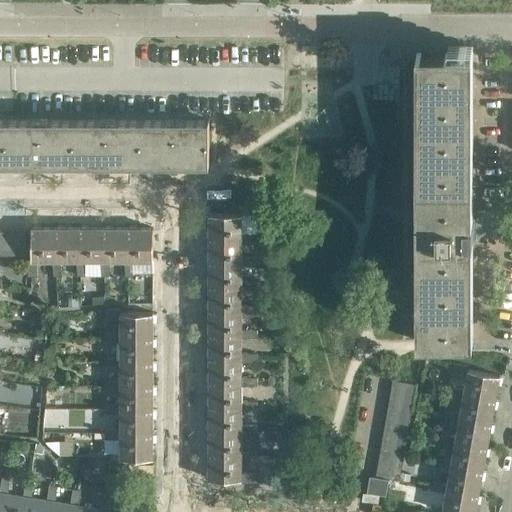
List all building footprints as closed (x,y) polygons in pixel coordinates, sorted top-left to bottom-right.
[(472,51),(417,51),(417,53),(421,52),(422,339),(417,339),(417,341),(473,340),(472,339),(472,239),(473,239),(473,220),(472,220),(472,51)] [(10,119),(0,118),(0,163),(10,163),(10,119)] [(10,119),(10,163),(77,163),(77,119),(10,119)] [(77,119),(77,163),(145,163),(145,119),(77,119)] [(145,119),(145,163),(210,163),(210,119),(145,119)] [(209,213),(209,238),(243,238),(243,242),(259,240),(259,233),(243,233),(243,213),(209,213)] [(57,227),(32,227),(32,259),(28,259),(29,275),(37,275),(37,259),(53,259),(57,259),(57,227)] [(57,259),(53,259),(54,275),(61,275),(61,259),(76,259),(81,259),(81,227),(57,227),(57,259)] [(81,259),(76,259),(78,275),(85,275),(85,259),(101,259),(105,259),(105,227),(81,227),(81,259)] [(105,259),(101,259),(102,275),(109,275),(109,259),(125,259),(129,259),(129,227),(105,227),(105,259)] [(129,259),(125,259),(126,275),(133,275),(133,259),(153,259),(153,227),(129,227),(129,259)] [(1,230),(1,254),(13,255),(13,230),(1,230)] [(13,230),(13,255),(26,255),(26,230),(13,230)] [(209,238),(209,262),(243,262),(243,265),(258,264),(258,257),(243,257),(243,242),(243,238),(209,238)] [(209,262),(209,285),(243,286),(243,290),(258,289),(258,281),(243,280),(243,265),(243,262),(209,262)] [(209,285),(209,309),(243,310),(243,314),(258,313),(258,305),(243,305),(243,290),(243,286),(209,285)] [(105,308),(105,309),(105,317),(120,317),(120,332),(120,336),(153,336),(153,312),(121,311),(121,308),(105,308)] [(209,309),(209,333),(242,334),(242,338),(258,336),(258,329),(243,329),(243,314),(243,310),(209,309)] [(120,336),(120,332),(105,333),(105,340),(120,340),(120,356),(120,360),(153,360),(153,336),(120,336)] [(209,333),(209,357),(242,358),(242,361),(258,360),(258,353),(242,352),(242,338),(242,334),(209,333)] [(120,360),(120,356),(105,357),(105,364),(120,364),(120,379),(120,384),(153,384),(153,360),(120,360)] [(209,357),(209,381),(242,382),(242,386),(258,385),(258,377),(242,376),(242,361),(242,358),(209,357)] [(467,374),(465,389),(464,393),(496,398),(500,374),(469,368),(469,365),(453,363),(452,371),(467,374)] [(120,389),(120,403),(120,408),(153,408),(153,384),(120,384),(120,379),(104,381),(105,389),(120,389)] [(393,380),(391,392),(415,396),(417,384),(393,380)] [(209,381),(209,405),(242,405),(242,410),(258,409),(258,401),(242,401),(242,386),(242,382),(209,381)] [(33,397),(41,398),(42,388),(35,387),(33,397)] [(463,398),(461,412),(460,416),(491,422),(496,398),(464,393),(465,389),(449,387),(447,394),(463,398)] [(391,392),(389,404),(413,408),(415,396),(391,392)] [(120,412),(120,427),(120,432),(153,433),(153,408),(120,408),(120,403),(105,404),(105,412),(120,412)] [(389,404),(386,415),(410,420),(413,408),(389,404)] [(209,405),(209,429),(242,429),(242,434),(257,432),(257,425),(242,425),(242,410),(242,405),(209,405)] [(58,416),(58,408),(46,408),(45,416),(58,416)] [(460,416),(461,412),(444,411),(443,418),(459,421),(456,435),(456,440),(487,446),(491,422),(460,416)] [(386,415),(384,427),(408,432),(410,420),(386,415)] [(120,432),(120,427),(105,429),(105,437),(120,437),(120,457),(153,457),(153,433),(120,432)] [(384,427),(382,439),(406,443),(408,432),(384,427)] [(242,429),(209,429),(209,454),(242,453),(242,458),(258,455),(258,449),(242,449),(242,434),(242,429)] [(456,440),(456,435),(440,434),(439,441),(454,445),(452,459),(452,463),(483,469),(487,446),(456,440)] [(382,439),(380,451),(404,455),(406,443),(382,439)] [(59,440),(45,441),(60,454),(59,440)] [(289,453),(289,443),(289,440),(285,440),(281,440),(281,453),(285,453),(289,453)] [(380,451),(378,463),(402,467),(404,455),(380,451)] [(209,454),(209,478),(241,479),(242,482),(257,482),(257,473),(242,472),(242,458),(242,453),(209,454)] [(450,469),(448,483),(447,487),(479,493),(483,469),(452,463),(452,459),(436,458),(435,465),(450,469)] [(376,475),(389,477),(400,479),(402,467),(378,463),(376,475)] [(401,473),(400,479),(409,481),(410,474),(401,473)] [(370,474),(367,491),(386,494),(389,477),(376,475),(370,474)] [(0,511),(1,511),(5,493),(9,493),(10,478),(2,477),(0,490),(0,511)] [(34,481),(26,480),(24,496),(9,493),(5,493),(1,511),(25,511),(28,497),(33,497),(34,481)] [(446,492),(442,511),(447,511),(475,511),(479,493),(447,487),(448,483),(432,481),(431,488),(446,492)] [(28,497),(25,511),(50,511),(52,500),(56,501),(57,485),(50,484),(48,500),(33,497),(28,497)] [(52,500),(50,511),(74,511),(75,504),(79,505),(81,489),(74,488),(71,503),(56,501),(52,500)] [(75,504),(74,511),(98,511),(100,508),(103,509),(106,493),(97,492),(95,507),(79,505),(75,504)]
